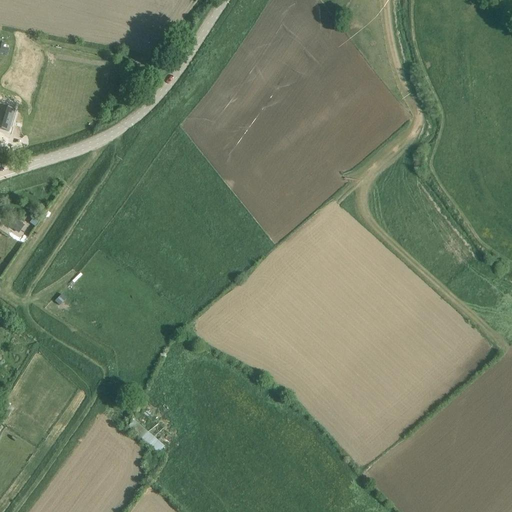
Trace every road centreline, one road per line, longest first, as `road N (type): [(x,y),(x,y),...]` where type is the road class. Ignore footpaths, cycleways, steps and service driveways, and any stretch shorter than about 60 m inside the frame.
road 1 (tertiary): [(0,172),(137,119),(226,0)]
road 2 (track): [(103,138),(8,291),(29,304),(51,294)]
